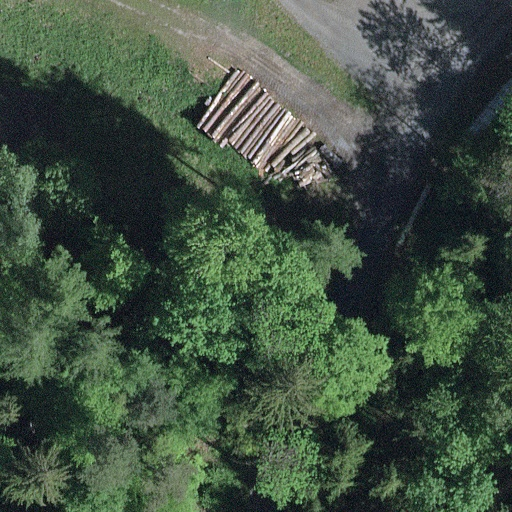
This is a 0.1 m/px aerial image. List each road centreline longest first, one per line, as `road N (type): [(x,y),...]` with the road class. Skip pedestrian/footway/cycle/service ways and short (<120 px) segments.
road 1 (track): [(275,511),(325,358),(388,240),(511,81)]
road 2 (track): [(134,0),(451,154)]
